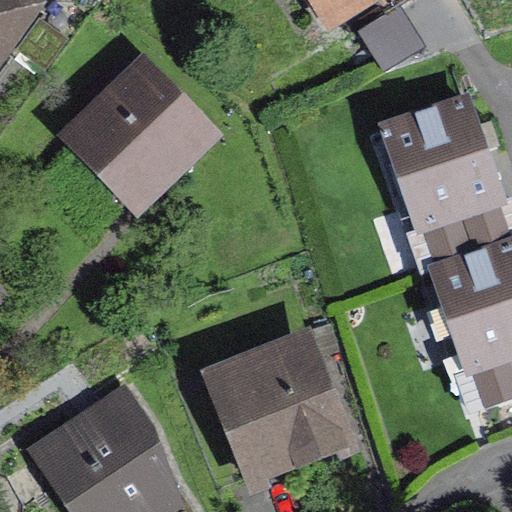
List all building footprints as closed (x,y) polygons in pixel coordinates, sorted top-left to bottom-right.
[(0,0),(0,72),(45,5),(37,0),(0,0)] [(303,0),(326,35),(380,0),(303,0)] [(384,74),(426,47),(400,8),(358,35),(384,74)] [(136,225),(224,138),(143,57),(56,143),(136,225)] [(508,208),(467,95),(375,129),(416,241),(425,238),(435,267),(508,240),(498,211),(508,208)] [(511,238),(508,240),(435,267),(424,271),(463,377),(452,381),(466,419),(511,402),(511,238)] [(0,307),(12,297),(0,284),(0,307)] [(243,499),(357,453),(309,334),(195,380),(243,499)] [(194,511),(191,507),(185,511),(148,422),(125,386),(25,451),(64,511),(194,511)]
